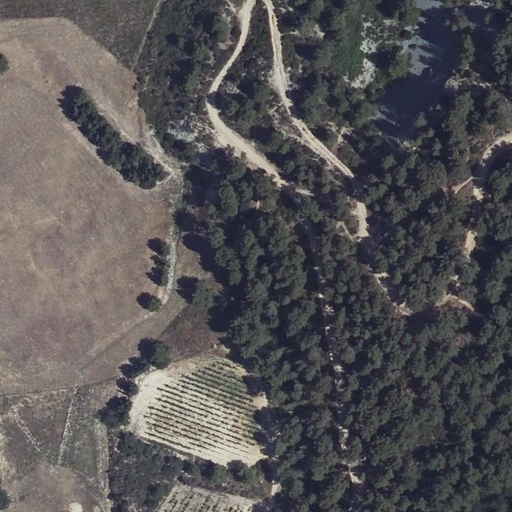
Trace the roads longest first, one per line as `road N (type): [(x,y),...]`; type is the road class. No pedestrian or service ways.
road 1 (track): [(511,137),(482,159),(452,293),(442,307),(404,308),(356,230),(359,190),(289,117),(264,0)]
road 2 (track): [(247,0),(246,42),(218,75),(211,101),(223,126),(295,189),(312,230),(335,315),(364,489),(359,511)]
road 3 (track): [(267,511),(273,442),(243,367),(209,356),(153,384),(136,424)]
